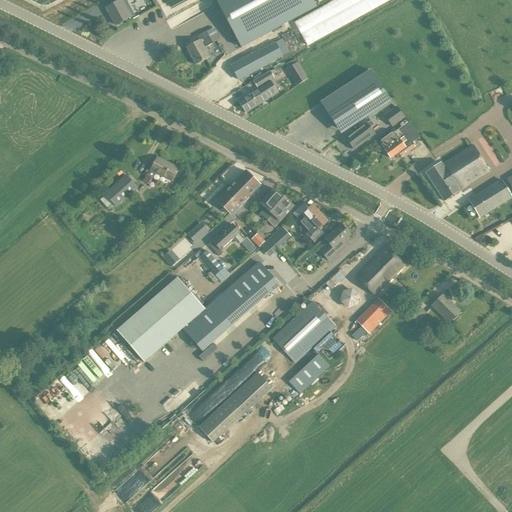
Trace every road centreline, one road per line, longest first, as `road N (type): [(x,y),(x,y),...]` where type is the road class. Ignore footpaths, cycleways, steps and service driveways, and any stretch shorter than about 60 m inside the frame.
road 1 (tertiary): [(388,198),(0,8)]
road 2 (unclassified): [(376,222),(0,40)]
road 3 (unclassified): [(511,299),(376,222)]
road 4 (unknown): [(376,222),(258,323)]
road 5 (tertiary): [(511,271),(388,198)]
